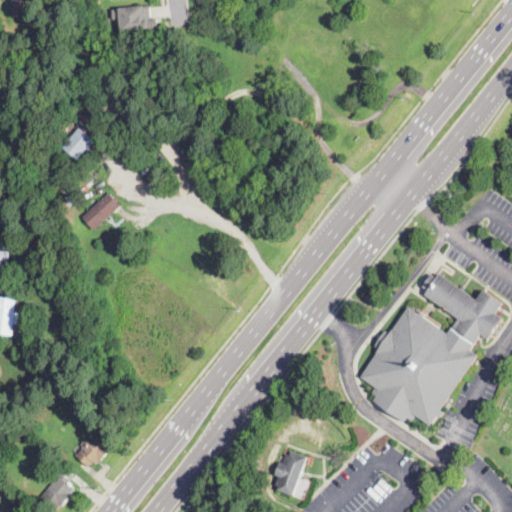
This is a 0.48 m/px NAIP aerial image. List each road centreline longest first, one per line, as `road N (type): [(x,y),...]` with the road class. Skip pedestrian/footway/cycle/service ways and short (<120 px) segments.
road 1 (primary): [(511,7),(105,511)]
road 2 (primary): [(155,511),(511,70)]
